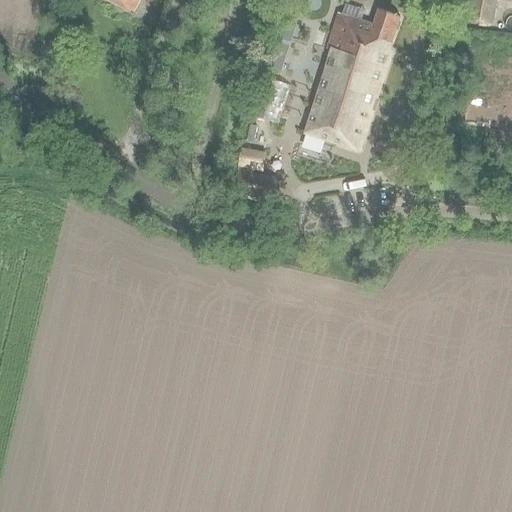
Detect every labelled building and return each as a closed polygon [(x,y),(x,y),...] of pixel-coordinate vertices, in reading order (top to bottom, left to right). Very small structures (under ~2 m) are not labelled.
[(109,0),(133,13),(139,0),(146,0),(147,0),(109,0)] [(496,0),(472,0),(470,17),(493,21),(496,0)] [(302,132),(359,151),(392,52),(400,16),(378,9),(373,24),(338,13),(327,49),(302,132)] [(285,19),(269,70),(281,74),(297,23),(285,19)] [(269,77),(257,113),(278,120),(289,84),(269,77)] [(261,148),(267,119),(255,117),(249,146),(261,148)] [(234,193),(273,200),(277,181),(253,176),(254,168),(263,170),(265,154),(242,150),(239,166),(245,167),(243,175),(238,174),(234,193)]
